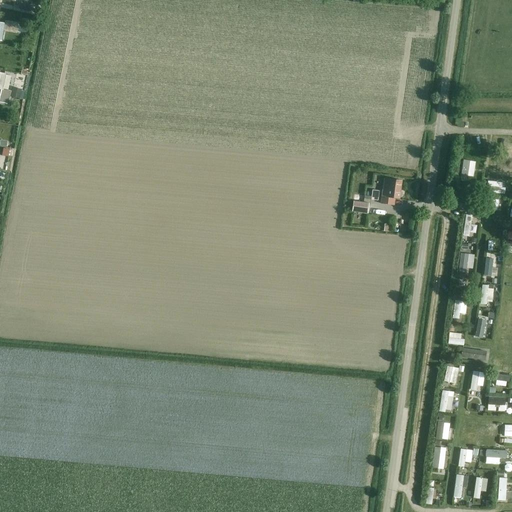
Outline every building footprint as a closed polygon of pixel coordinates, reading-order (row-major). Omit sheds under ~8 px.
[(23,3),(22,10),(29,11),(31,5),(23,3)] [(0,89),(2,90),(1,96),(10,98),(11,92),(8,91),(11,76),(6,75),(6,74),(0,72),(0,89)] [(1,96),(0,99),(0,103),(8,105),(10,98),(1,96)] [(5,149),(3,157),(11,158),(13,151),(5,149)] [(471,176),(476,176),(476,171),(484,172),(485,156),(472,155),(471,176)] [(511,176),(498,176),(498,182),(504,182),(504,189),(511,188),(511,176)] [(400,200),(403,181),(385,179),(384,191),(383,191),(382,197),(383,197),(382,205),(395,206),(396,199),(400,200)] [(368,214),(369,204),(353,201),(352,211),(368,214)] [(486,229),(486,222),(481,222),(482,210),(475,209),(473,231),(480,231),(480,228),(486,229)] [(483,261),(483,250),(470,249),(470,271),(477,271),(477,261),(483,261)] [(507,271),(508,263),(503,262),(503,254),(496,254),(495,270),(507,271)] [(503,298),(503,282),(492,281),(491,298),(503,298)] [(464,313),(469,314),(469,308),(476,309),(477,296),(465,295),(464,313)] [(497,331),(499,314),(488,314),(487,330),(497,331)] [(473,340),(473,328),(460,327),(459,339),(473,340)] [(485,361),(486,352),(463,349),(461,358),(485,361)] [(455,376),(466,378),(470,362),(458,360),(455,376)] [(483,367),(481,385),(487,386),(487,380),(494,380),(495,368),(483,367)] [(452,406),(462,406),(464,386),(454,385),(452,406)] [(511,405),(511,392),(499,392),(498,405),(511,405)] [(456,434),(460,418),(449,416),(446,432),(456,434)] [(492,418),(491,431),(498,431),(498,426),(504,426),(505,419),(492,418)] [(452,465),(455,443),(445,442),(442,464),(452,465)] [(471,483),(476,483),(477,471),(464,470),(463,494),(470,494),(471,483)] [(483,493),(489,494),(490,487),(495,487),(497,474),(485,473),(483,493)]
